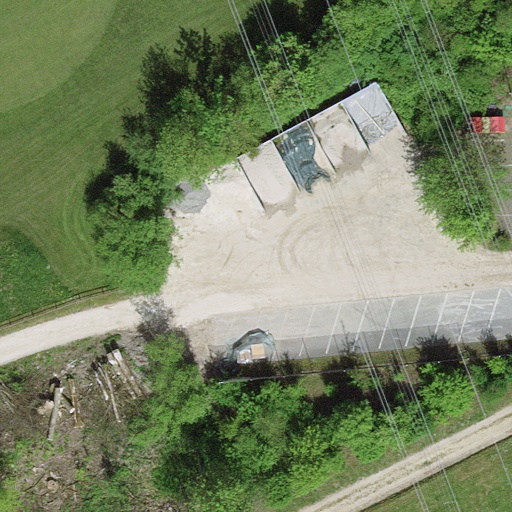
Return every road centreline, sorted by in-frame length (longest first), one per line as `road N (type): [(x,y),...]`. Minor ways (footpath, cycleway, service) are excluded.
road 1 (track): [(0,365),(236,310),(511,266)]
road 2 (track): [(318,511),(511,415)]
